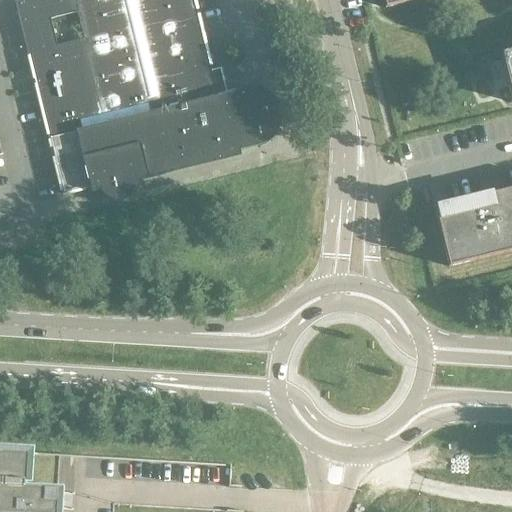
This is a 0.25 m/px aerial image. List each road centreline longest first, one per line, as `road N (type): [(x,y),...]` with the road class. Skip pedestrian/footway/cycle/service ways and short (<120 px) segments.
road 1 (secondary): [(195,334),(0,322)]
road 2 (unclassified): [(360,179),(325,0)]
road 3 (secondary): [(123,382),(280,406)]
road 4 (secondary): [(360,456),(388,450),(436,417),(505,407)]
road 5 (unclassified): [(511,161),(407,184),(360,179)]
road 6 (secondary): [(123,382),(276,386)]
road 7 (unclassified): [(360,179),(337,206),(323,275),(310,291)]
road 8 (secondary): [(310,291),(260,324),(195,334)]
road 9 (secondary): [(0,374),(123,382)]
